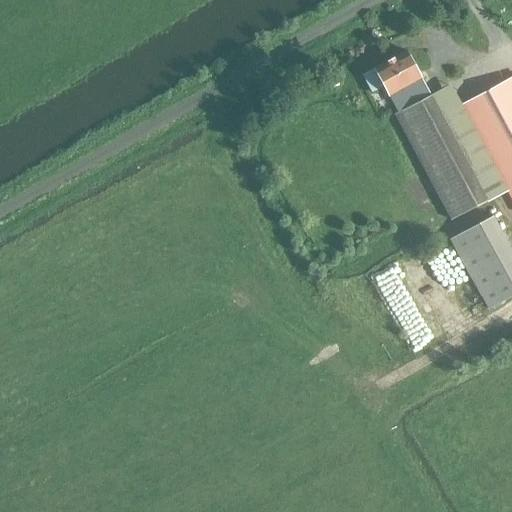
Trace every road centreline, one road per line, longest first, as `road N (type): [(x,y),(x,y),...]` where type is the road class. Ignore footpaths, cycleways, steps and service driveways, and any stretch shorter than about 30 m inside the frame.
road 1 (unclassified): [(0,214),(371,0)]
road 2 (track): [(374,390),(511,306)]
